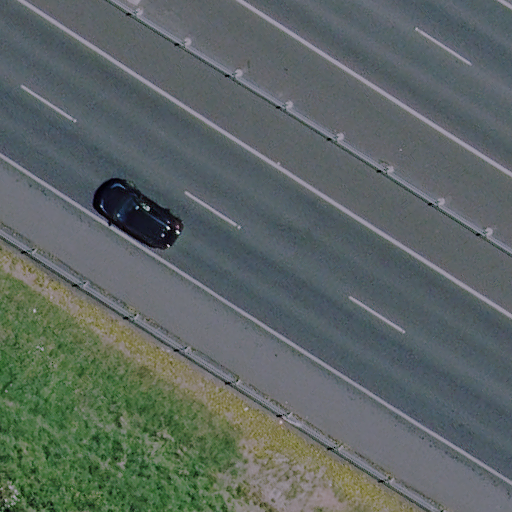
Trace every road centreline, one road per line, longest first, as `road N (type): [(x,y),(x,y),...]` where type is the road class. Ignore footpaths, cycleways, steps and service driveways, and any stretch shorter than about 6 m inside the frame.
road 1 (motorway): [(511,418),(0,102)]
road 2 (motorway): [(351,0),(511,100)]
